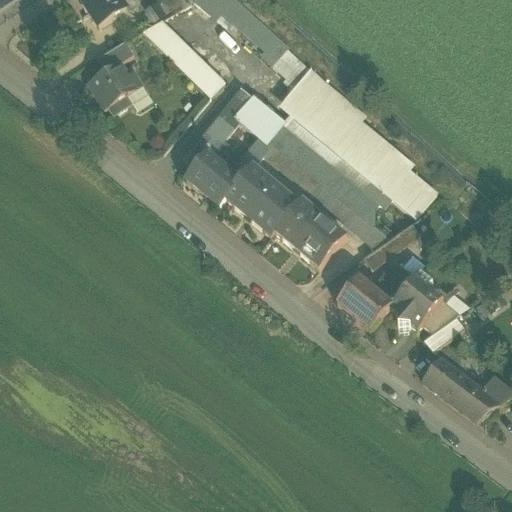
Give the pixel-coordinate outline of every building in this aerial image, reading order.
[(0,0),(0,10),(15,0),(0,0)] [(127,16),(116,0),(81,0),(93,16),(89,19),(99,34),(127,16)] [(325,86),(227,0),(201,0),(193,5),(208,19),(217,8),(269,54),(264,60),(287,82),(284,85),(293,95),(280,111),(290,119),(282,127),(286,130),(325,86)] [(161,25),(142,38),(210,102),(224,86),(161,25)] [(134,61),(125,48),(98,66),(106,79),(122,69),(134,61)] [(129,81),(122,69),(106,79),(87,91),(96,105),(100,103),(108,115),(111,113),(117,122),(136,109),(131,101),(143,93),(133,78),(129,81)] [(269,151),(260,163),(374,255),(390,243),(375,231),(375,207),(384,196),(415,221),(436,197),(407,172),(411,166),(357,123),(362,116),(325,86),(286,130),(269,151)] [(186,186),(219,213),(225,205),(251,174),(241,166),(221,149),(239,126),(260,143),(269,151),(286,130),(282,127),(243,95),(184,166),(195,175),(186,186)] [(269,151),(260,143),(241,166),(251,174),(252,173),(260,163),(269,151)] [(251,174),(225,205),(270,242),(274,238),(297,209),(252,173),(251,174)] [(346,242),(301,205),(297,209),(274,238),(319,275),(346,242)] [(374,255),(363,263),(371,274),(420,240),(412,228),(390,243),(374,255)] [(336,310),(370,337),(389,314),(415,283),(399,270),(376,297),(358,283),(336,310)] [(447,299),(419,277),(415,283),(389,314),(397,320),(398,332),(410,331),(417,337),(422,330),(433,339),(456,321),(459,319),(442,305),(447,299)] [(465,333),(456,321),(433,339),(423,346),(432,358),(465,333)] [(462,368),(445,355),(421,387),(476,428),(511,401),(511,400),(489,384),(482,389),(474,383),(472,386),(457,375),(462,368)]
